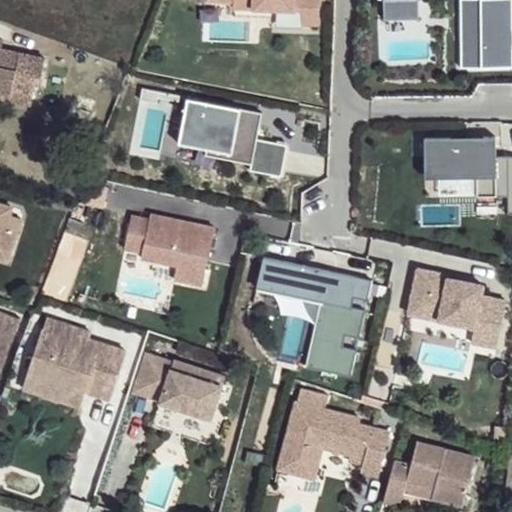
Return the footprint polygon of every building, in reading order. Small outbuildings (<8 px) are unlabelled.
[(202,0),(202,1),(231,2),(231,10),(275,10),(275,25),(319,25),(318,0),(202,0)] [(509,5),(457,5),(457,48),(477,48),(477,74),(509,74),(509,54),(511,54),(511,36),(509,36),(509,5)] [(399,6),(381,7),(382,27),(399,27),(399,6)] [(416,6),(399,6),(399,27),(417,26),(416,6)] [(292,37),(203,33),(202,61),(229,62),(229,68),(298,71),(297,85),(315,85),(315,50),(292,49),(292,37)] [(0,49),(0,95),(11,97),(10,103),(31,107),(36,79),(42,80),(47,59),(0,49)] [(0,95),(0,106),(9,109),(10,103),(11,97),(0,95)] [(262,116),(188,101),(178,146),(252,161),(249,173),(279,179),(282,177),(287,150),(285,147),(257,143),(262,116)] [(465,135),(497,135),(497,123),(465,123),(465,135)] [(448,137),(411,137),(411,157),(417,157),(417,172),(463,172),(463,197),(494,196),(494,214),(511,213),(511,156),(494,157),(493,136),(481,137),(481,139),(448,139),(448,137)] [(0,260),(9,264),(22,222),(12,218),(15,209),(0,203),(0,260)] [(215,229),(152,216),(150,221),(133,218),(126,251),(143,255),(142,260),(177,267),(206,273),(215,229)] [(356,279),(261,256),(254,286),(319,301),(304,366),(346,376),(362,312),(348,309),(356,279)] [(206,273),(177,267),(175,281),(203,287),(206,273)] [(447,278),(416,271),(406,315),(471,331),(496,337),(504,306),(479,300),(481,289),(455,283),(453,289),(445,287),(447,281),(447,278)] [(369,282),(356,279),(348,309),(362,312),(369,282)] [(455,283),(447,281),(445,287),(453,289),(455,283)] [(21,323),(0,315),(0,372),(3,374),(21,323)] [(78,332),(47,321),(28,376),(86,396),(111,403),(126,354),(89,342),(87,342),(85,348),(74,345),(78,332)] [(496,337),(471,331),(468,346),(492,352),(496,337)] [(87,342),(89,342),(91,336),(78,332),(74,345),(85,348),(87,342)] [(150,394),(160,367),(138,360),(129,387),(150,394)] [(196,372),(167,363),(165,369),(153,405),(152,407),(203,425),(219,380),(208,376),(206,382),(194,377),(196,372)] [(153,405),(165,369),(160,367),(150,394),(129,387),(127,396),(147,403),(153,405)] [(208,376),(196,372),(194,377),(206,382),(208,376)] [(86,396),(28,376),(22,392),(80,411),(86,396)] [(203,425),(152,407),(145,428),(213,451),(223,420),(217,419),(229,384),(219,380),(203,425)] [(322,400),(296,394),(275,474),(310,484),(319,451),(320,447),(331,450),(329,454),(347,459),(351,445),(363,448),(358,470),(355,477),(375,482),(385,439),(354,431),(356,425),(319,414),(322,400)] [(351,445),(347,459),(345,466),(358,470),(363,448),(351,445)] [(409,470),(392,466),(381,506),(399,511),(402,498),(404,488),(431,494),(429,505),(455,511),(461,511),(474,464),(415,448),(409,470)] [(404,488),(402,498),(429,505),(431,494),(404,488)]
